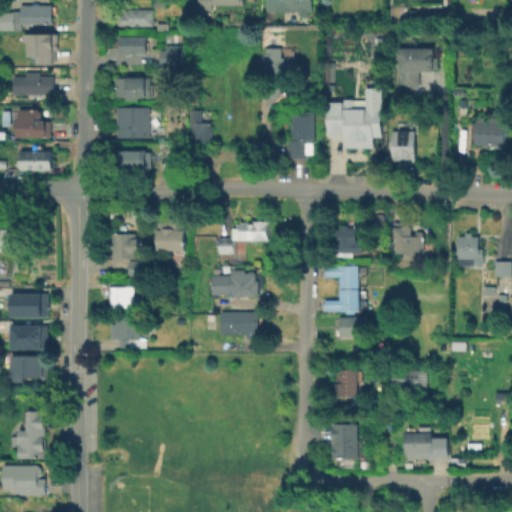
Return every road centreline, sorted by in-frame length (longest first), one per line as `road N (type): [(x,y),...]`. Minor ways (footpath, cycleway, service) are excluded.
road 1 (residential): [(511,192),(82,191)]
road 2 (tertiary): [(82,191),(77,511)]
road 3 (residential): [(305,190),(306,474)]
road 4 (residential): [(511,478),(306,474)]
road 5 (residential): [(87,0),(82,191)]
